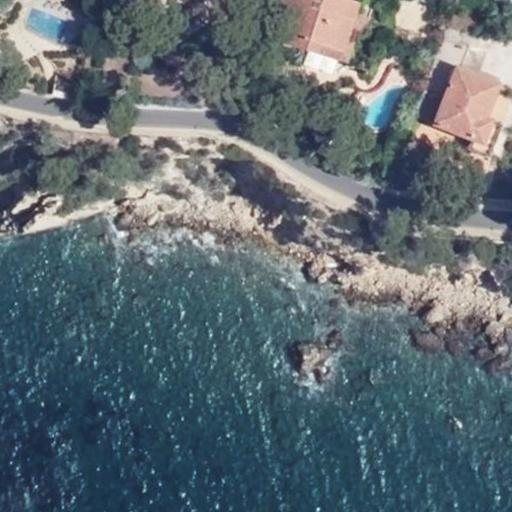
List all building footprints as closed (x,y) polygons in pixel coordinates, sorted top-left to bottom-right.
[(67,10),(33,0),(26,26),(59,35),(67,10)] [(345,51),(349,40),(359,4),(346,0),(282,0),(280,8),(286,10),(278,41),(319,53),(322,45),(345,51)] [(26,24),(9,39),(27,60),(44,45),(26,24)] [(345,51),(322,45),(319,53),(349,62),(355,42),(349,40),(345,51)] [(468,50),(440,43),(413,119),(475,141),(475,142),(474,145),(475,149),(477,153),(480,155),(484,157),(487,157),(491,155),(494,154),(496,150),(504,125),(487,119),(499,85),(461,72),(468,50)]
